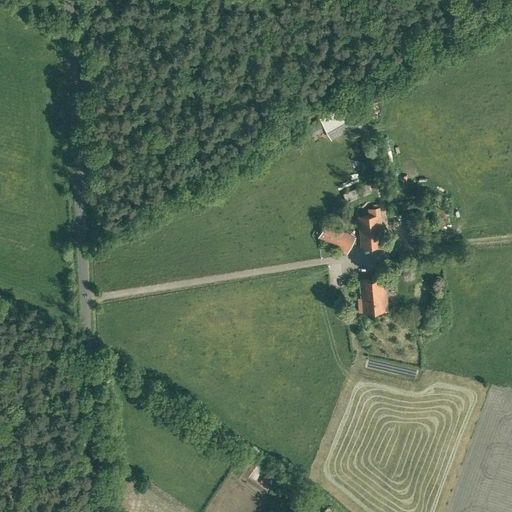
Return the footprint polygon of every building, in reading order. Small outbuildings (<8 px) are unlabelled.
[(322,117),(330,133),(359,118),(351,102),(322,117)] [(347,201),(373,191),(370,184),(344,193),(347,201)] [(342,204),(340,212),(339,211),(334,224),(346,228),(350,216),(349,215),(352,208),(342,204)] [(380,213),(368,214),(358,215),(361,247),(383,245),(380,213)] [(356,236),(339,228),(327,222),(318,238),(331,244),(330,245),(346,254),(356,236)] [(362,299),(359,300),(360,311),(388,309),(385,277),(360,279),(362,299)]
